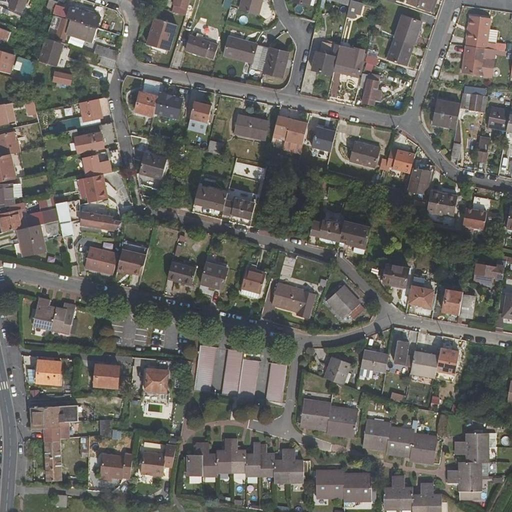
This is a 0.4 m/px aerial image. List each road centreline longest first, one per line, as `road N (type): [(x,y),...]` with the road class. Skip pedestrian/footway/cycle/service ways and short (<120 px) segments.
road 1 (residential): [(306,341),(0,274)]
road 2 (residential): [(394,316),(335,256),(138,206)]
road 3 (residential): [(290,99),(124,65)]
road 4 (residential): [(280,431),(436,472)]
road 5 (residential): [(0,348),(154,361)]
road 6 (residential): [(6,511),(11,440),(0,370)]
road 7 (residential): [(410,122),(452,0)]
road 8 (residential): [(511,186),(451,171),(410,122)]
road 9 (residential): [(410,122),(290,99)]
road 10 (residential): [(511,339),(394,316)]
